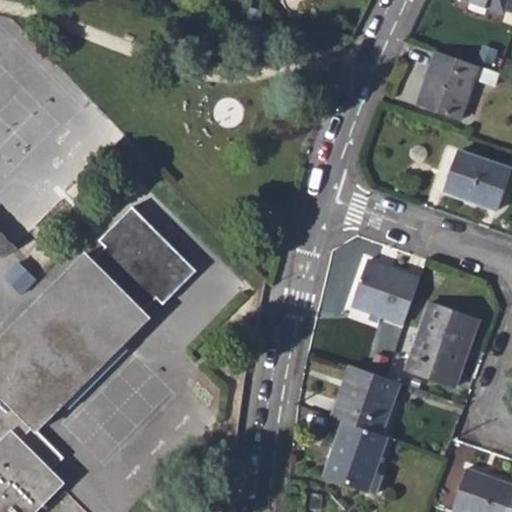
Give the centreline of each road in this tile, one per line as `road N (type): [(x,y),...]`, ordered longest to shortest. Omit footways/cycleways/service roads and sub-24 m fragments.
road 1 (residential): [(322,195),(290,324),(266,511)]
road 2 (residential): [(402,0),(322,195)]
road 3 (residential): [(511,263),(322,195)]
road 4 (residential): [(511,306),(475,428),(511,442)]
